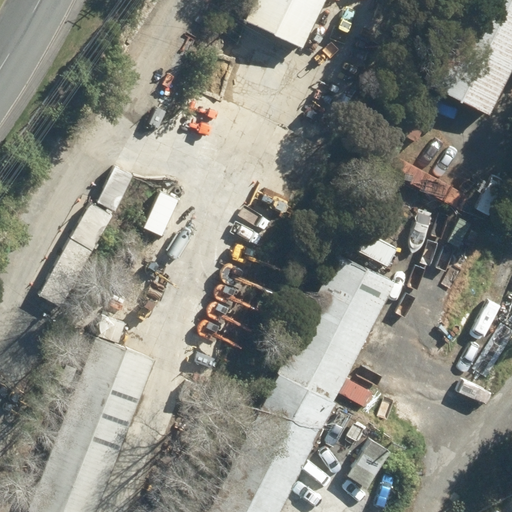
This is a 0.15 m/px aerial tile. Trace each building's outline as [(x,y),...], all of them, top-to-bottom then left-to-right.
[(256,0),(244,26),(301,53),(325,0),(256,0)] [(511,0),(475,0),(430,91),(486,120),(511,68),(511,0)] [(191,154),(174,197),(223,216),(239,174),(191,154)] [(88,249),(70,238),(37,293),(55,304),(88,249)] [(277,380),(210,511),(280,511),(333,408),(331,407),(391,288),(335,260),(275,378),(277,380)] [(94,341),(26,511),(94,511),(153,365),(94,341)]
